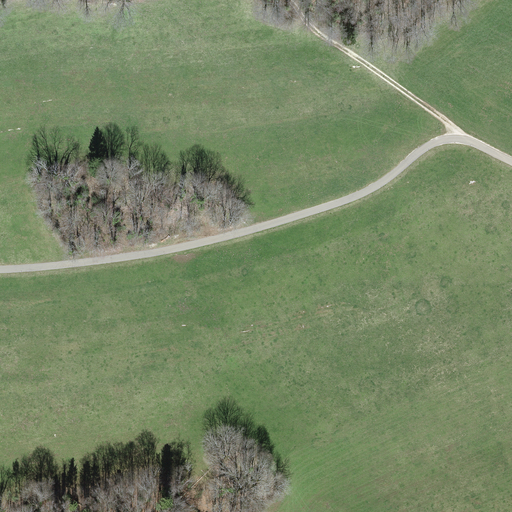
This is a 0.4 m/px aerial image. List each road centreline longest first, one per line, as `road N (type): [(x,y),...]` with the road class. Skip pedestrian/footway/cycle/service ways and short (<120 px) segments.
road 1 (track): [(0,271),(126,262),(340,205),(378,189),(448,131),(511,163)]
road 2 (track): [(448,131),(276,0)]
